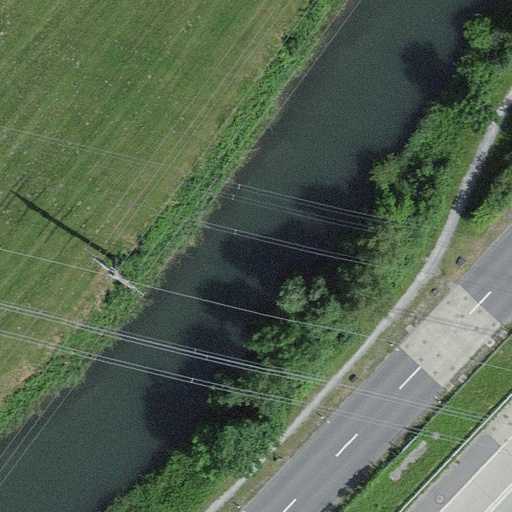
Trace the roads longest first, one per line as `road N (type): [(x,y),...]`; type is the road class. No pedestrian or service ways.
road 1 (track): [(224,511),(448,261),(511,112)]
road 2 (unclassified): [(511,279),(294,511)]
